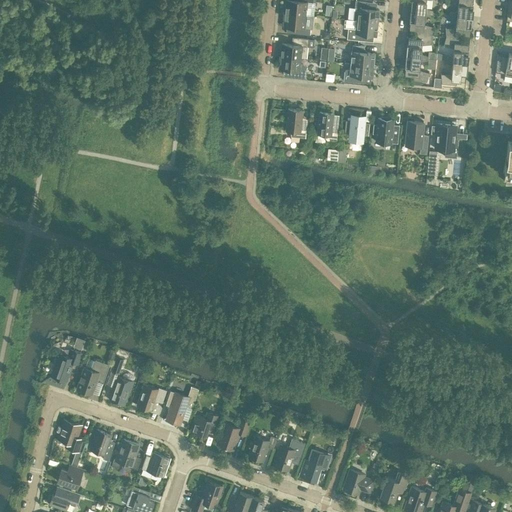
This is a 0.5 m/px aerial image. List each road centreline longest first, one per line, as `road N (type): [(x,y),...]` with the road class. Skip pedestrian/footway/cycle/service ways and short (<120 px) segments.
road 1 (unclassified): [(511,402),(0,218)]
road 2 (residential): [(26,511),(48,408),(58,401),(156,430),(189,451)]
road 3 (residential): [(388,100),(265,84),(274,0)]
road 4 (residential): [(189,451),(361,511)]
